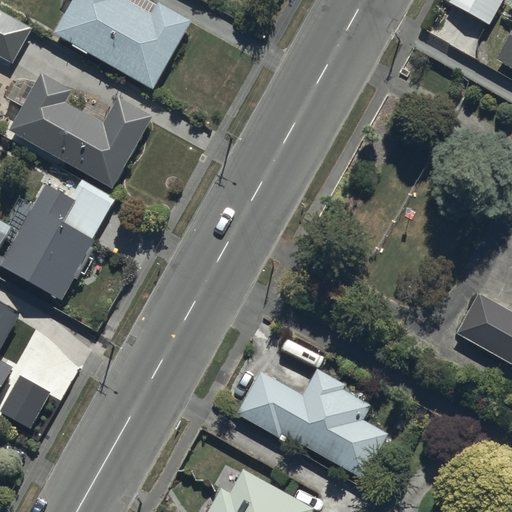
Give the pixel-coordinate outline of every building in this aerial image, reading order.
[(130,0),(76,0),(59,31),(156,87),(194,21),(159,1),(153,12),(130,0)] [(453,0),(452,2),(492,24),(505,0),(453,0)] [(0,10),(0,57),(1,56),(16,64),(35,30),(0,10)] [(511,35),(498,60),(511,67),(511,35)] [(44,73),(13,127),(115,186),(155,116),(120,95),(104,122),(68,101),(74,90),(44,73)] [(0,263),(66,300),(122,202),(85,182),(75,198),(50,184),(23,232),(0,219),(0,263)] [(511,309),(482,292),(458,333),(511,364),(511,309)] [(0,395),(15,368),(0,359),(0,352),(20,316),(0,304),(0,395)] [(240,412),(366,481),(392,434),(367,420),(377,403),(317,370),(306,390),(265,368),(240,412)] [(208,511),(325,511),(326,511),(236,462),(208,511)]
